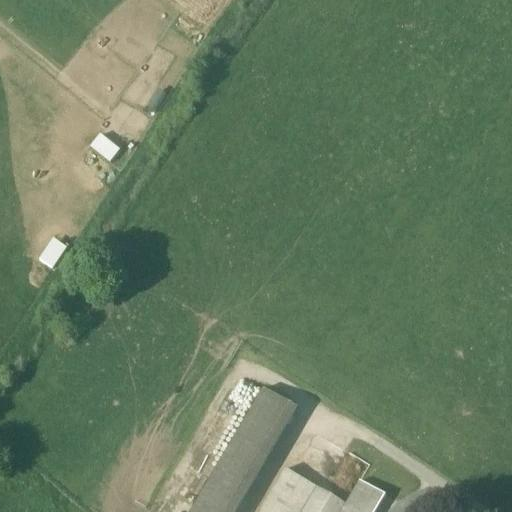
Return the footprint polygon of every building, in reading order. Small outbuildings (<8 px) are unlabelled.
[(381,406),(344,383),(331,404),(369,426),(381,406)] [(262,392),(190,511),(228,511),(290,409),(262,392)] [(304,511),(316,491),(284,472),(260,511),(304,511)] [(376,511),(384,499),(359,485),(345,508),(342,511),(376,511)] [(316,491),(304,511),(342,511),(345,508),(316,491)]
